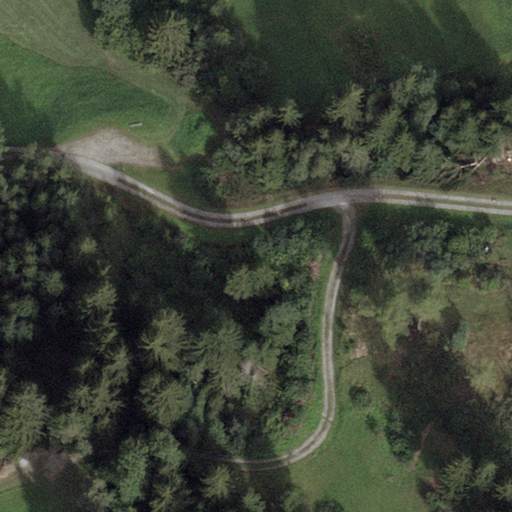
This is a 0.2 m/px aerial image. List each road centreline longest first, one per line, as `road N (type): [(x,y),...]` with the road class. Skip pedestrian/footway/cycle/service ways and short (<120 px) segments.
road 1 (track): [(0,485),(107,446),(253,466),(308,446),(323,432),(331,405),(328,321),(356,196)]
road 2 (track): [(0,150),(90,168),(205,218),(235,220),(356,196),(511,211)]
road 3 (track): [(90,168),(109,152),(189,162),(337,107),(511,58)]
